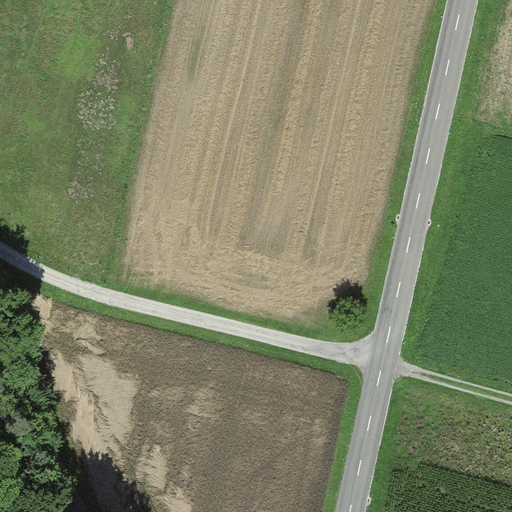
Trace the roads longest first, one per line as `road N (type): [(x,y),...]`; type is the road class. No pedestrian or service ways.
road 1 (track): [(0,250),(73,287),(511,400)]
road 2 (tertiary): [(355,511),(465,0)]
road 3 (unclassified): [(0,354),(91,511)]
